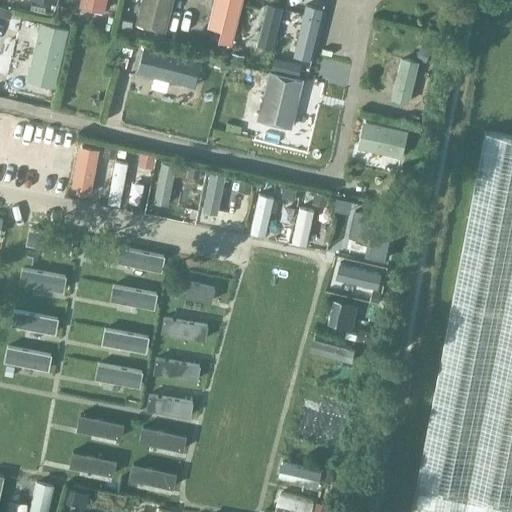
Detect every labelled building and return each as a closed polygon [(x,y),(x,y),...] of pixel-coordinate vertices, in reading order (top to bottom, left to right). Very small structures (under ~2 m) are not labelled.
[(100,0),(74,0),(73,5),(98,11),(100,0)] [(168,4),(154,0),(148,0),(140,33),(159,38),(168,4)] [(238,0),(207,0),(200,31),(229,38),(238,0)] [(281,16),(256,9),(249,38),(274,44),(281,16)] [(23,85),(48,91),(59,45),(33,39),(23,85)] [(127,76),(187,90),(191,69),(132,56),(127,76)] [(256,127),(283,133),(292,95),(264,88),(256,127)] [(404,127),(363,119),(358,143),(400,151),(404,127)] [(511,511),(511,135),(486,131),(411,511),(511,511)]
